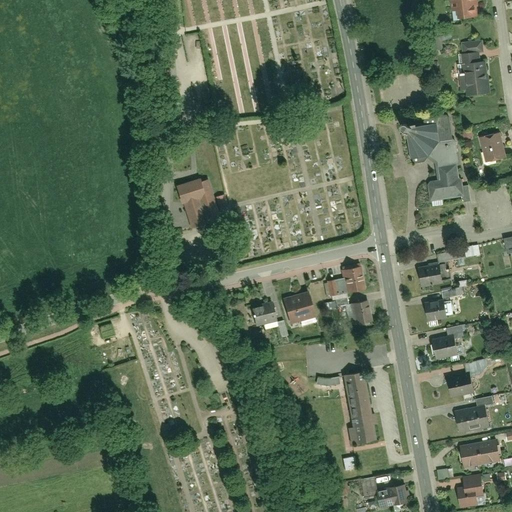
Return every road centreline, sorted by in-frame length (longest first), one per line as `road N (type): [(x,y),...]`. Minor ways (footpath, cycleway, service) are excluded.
road 1 (residential): [(168,286),(169,0)]
road 2 (tertiary): [(429,511),(384,245)]
road 3 (tertiary): [(384,245),(340,0)]
road 4 (residential): [(168,286),(384,245)]
road 5 (residential): [(0,339),(168,286)]
road 6 (residential): [(384,245),(511,231)]
